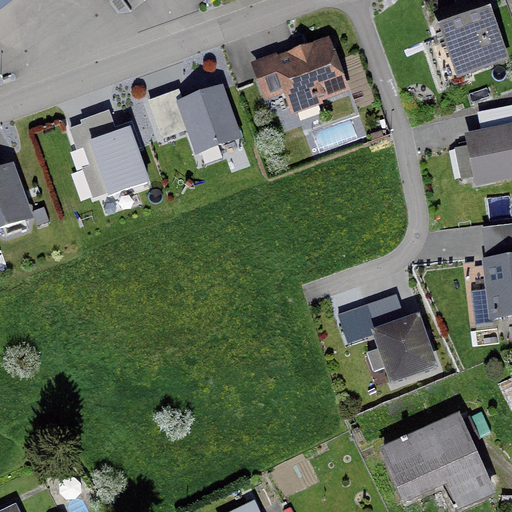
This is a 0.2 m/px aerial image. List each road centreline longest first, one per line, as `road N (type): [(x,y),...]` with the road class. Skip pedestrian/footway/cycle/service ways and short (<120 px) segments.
road 1 (residential): [(354,0),(404,147),(419,230),(415,252),(388,272),(313,296)]
road 2 (residential): [(294,0),(0,105)]
